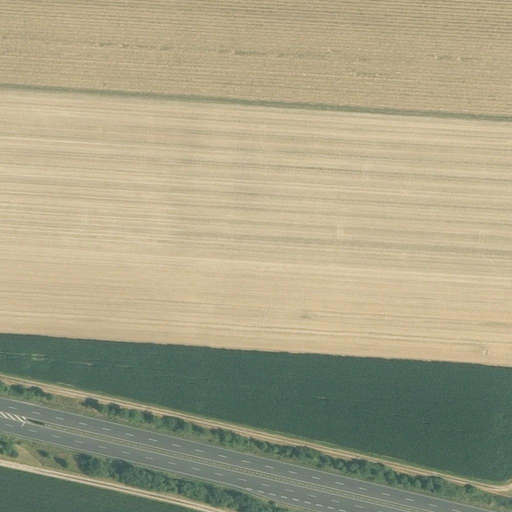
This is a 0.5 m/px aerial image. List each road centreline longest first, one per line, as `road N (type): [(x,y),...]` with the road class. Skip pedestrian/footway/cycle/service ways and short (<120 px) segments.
road 1 (track): [(0,377),(511,488)]
road 2 (trunk): [(458,511),(0,406)]
road 3 (trunk): [(0,422),(377,511)]
road 4 (track): [(75,481),(213,511)]
